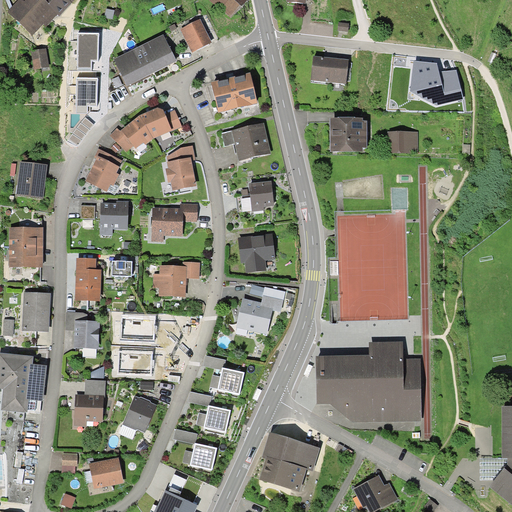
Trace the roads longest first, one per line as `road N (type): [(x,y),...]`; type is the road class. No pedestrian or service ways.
road 1 (residential): [(178,83),(106,123),(69,177),(38,503)]
road 2 (residential): [(178,83),(214,184),(215,293),(142,489),(112,511)]
road 3 (secondary): [(268,38),(314,256),(307,313),(272,396)]
road 4 (residential): [(272,396),(464,511)]
road 5 (track): [(373,48),(476,63),(493,87),(511,151)]
road 6 (secondary): [(272,396),(221,511)]
